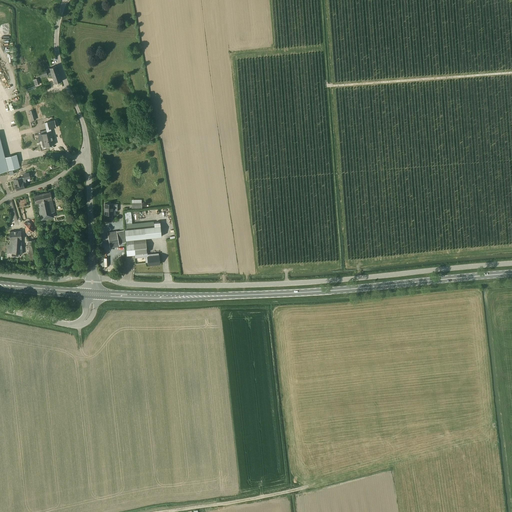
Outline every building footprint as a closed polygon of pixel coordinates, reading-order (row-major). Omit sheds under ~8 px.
[(54,72),(58,71),(56,66),(50,68),(51,72),(48,73),(49,76),(52,76),(55,75),(54,72)] [(46,69),(38,72),(40,77),(47,75),(46,69)] [(55,75),(52,76),(55,84),(61,81),(58,71),(54,72),(55,75)] [(56,128),(54,120),(45,123),(46,130),(56,128)] [(43,147),(45,147),(55,144),(52,132),(42,134),(38,135),(40,141),(42,141),(43,147)] [(0,138),(0,172),(20,168),(16,155),(5,158),(0,138)] [(24,178),(22,178),(14,180),(17,190),(25,188),(23,183),(26,182),(25,180),(31,178),(29,172),(23,174),(24,178)] [(51,192),(34,196),(36,203),(37,203),(41,220),(49,218),(48,214),(55,212),(51,200),(52,199),(51,192)] [(141,208),(141,199),(131,199),(131,208),(141,208)] [(105,204),(105,215),(113,215),(113,214),(115,214),(115,211),(117,211),(117,204),(113,204),(111,204),(111,202),(107,202),(107,204),(105,204)] [(31,222),(25,223),(26,232),(27,234),(30,233),(30,231),(33,231),(31,222)] [(154,226),(145,227),(145,234),(146,238),(162,236),(160,222),(155,222),(154,223),(154,226)] [(131,229),(125,230),(126,244),(127,255),(135,255),(145,254),(146,254),(147,253),(146,238),(145,234),(145,227),(143,228),(131,229)] [(7,248),(7,254),(9,254),(9,253),(17,254),(20,254),(22,254),(22,239),(21,231),(10,232),(10,240),(10,244),(8,244),(7,244),(7,248)] [(107,233),(109,242),(118,240),(116,231),(107,233)] [(28,241),(30,262),(39,261),(37,253),(35,240),(28,241)] [(146,254),(145,254),(145,256),(147,256),(148,257),(148,265),(160,264),(159,256),(158,253),(148,254),(147,254),(147,253),(146,254)]
